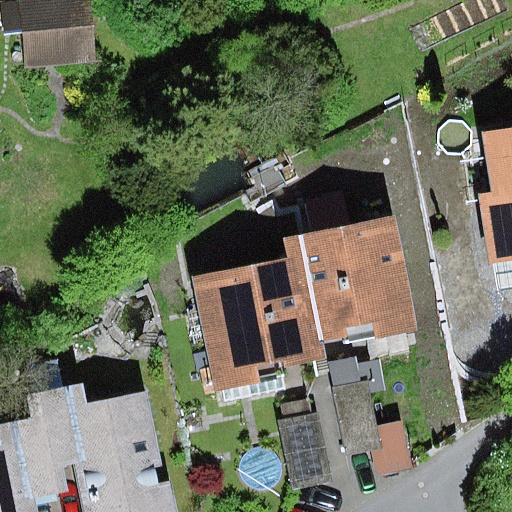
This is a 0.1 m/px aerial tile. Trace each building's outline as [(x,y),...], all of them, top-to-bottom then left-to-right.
[(90,0),(0,0),(3,34),(22,32),(25,68),(95,63),(90,0)] [(511,128),(481,133),(490,194),(478,196),(488,265),(511,261),(511,128)] [(393,217),(298,237),(320,346),(369,335),(373,355),(420,345),(393,217)] [(320,346),(302,255),(192,277),(216,392),(259,384),(256,368),(322,355),(320,346)] [(366,381),(331,389),(346,455),(381,447),(377,428),(366,381)] [(84,385),(63,389),(78,463),(87,511),(177,511),(172,483),(157,485),(154,468),(161,466),(146,392),(87,404),(84,385)] [(63,389),(40,393),(59,494),(67,492),(62,466),(78,463),(63,389)] [(29,420),(17,422),(32,499),(59,494),(40,393),(25,396),(29,420)] [(284,421),(277,422),(291,491),(330,483),(317,415),(310,417),(307,401),(281,406),(284,421)] [(0,511),(34,511),(32,499),(17,422),(0,425),(0,511)] [(401,423),(377,428),(381,447),(386,473),(411,468),(401,423)]
